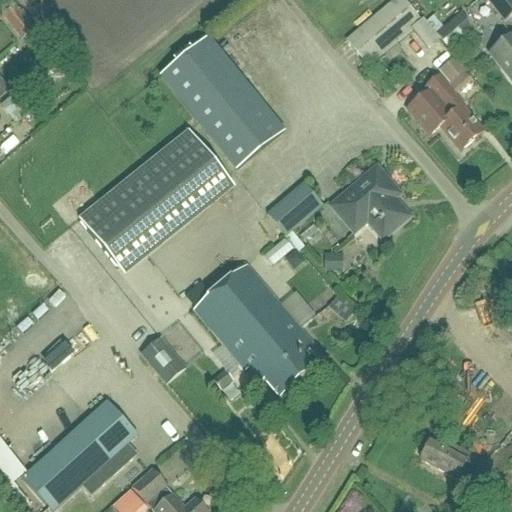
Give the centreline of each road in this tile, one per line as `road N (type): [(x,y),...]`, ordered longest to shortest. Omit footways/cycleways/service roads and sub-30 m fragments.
road 1 (tertiary): [(297,511),(481,229)]
road 2 (unclassified): [(481,229),(285,0)]
